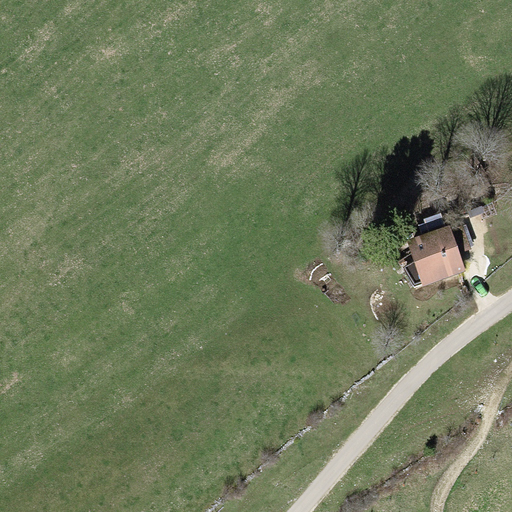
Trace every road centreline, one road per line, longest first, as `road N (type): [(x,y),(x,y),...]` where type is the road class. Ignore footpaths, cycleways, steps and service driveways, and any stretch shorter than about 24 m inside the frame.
road 1 (unclassified): [(297,511),(393,404),(511,299)]
road 2 (track): [(440,511),(511,381)]
